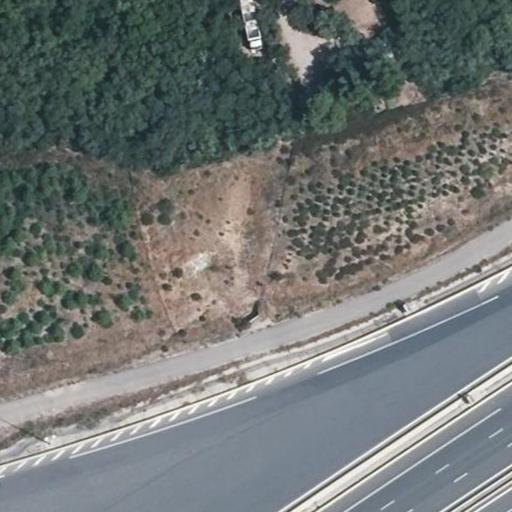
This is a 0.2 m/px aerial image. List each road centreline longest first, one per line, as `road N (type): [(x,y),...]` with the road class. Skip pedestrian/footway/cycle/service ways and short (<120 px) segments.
road 1 (motorway): [(511,321),(163,511)]
road 2 (motorway): [(511,433),(390,511)]
